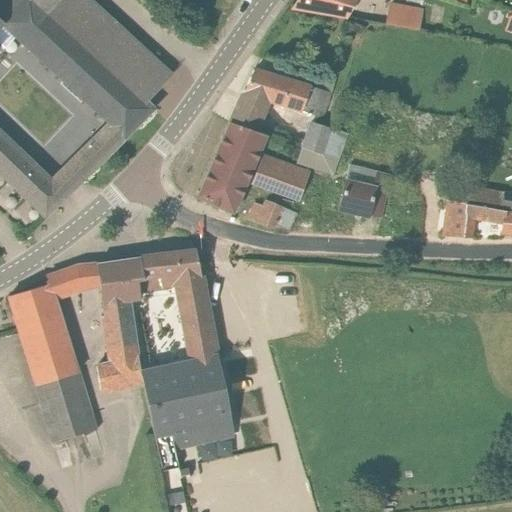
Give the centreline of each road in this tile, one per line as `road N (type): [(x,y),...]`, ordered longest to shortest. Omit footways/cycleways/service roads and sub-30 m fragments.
road 1 (residential): [(511,251),(263,241),(178,213),(133,176)]
road 2 (tertiary): [(133,176),(265,0)]
road 3 (tertiary): [(0,279),(133,176)]
